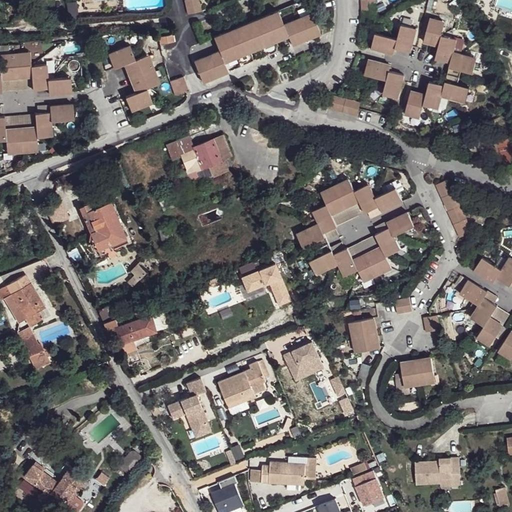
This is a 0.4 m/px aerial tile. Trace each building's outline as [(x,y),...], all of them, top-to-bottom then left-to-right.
[(184,0),(188,14),(202,10),(199,0),(184,0)] [(360,0),(361,15),(373,15),(372,0),(360,0)] [(276,9),(213,36),(219,49),(224,62),(288,35),(282,23),(276,9)] [(288,35),(292,45),(321,33),(311,10),(282,23),(288,35)] [(411,84),(403,108),(416,113),(421,99),(436,104),(440,94),(464,102),(468,87),(458,84),(462,71),(473,75),(478,61),(454,53),(459,38),(445,33),(448,23),(433,18),(425,43),(439,48),(435,60),(450,65),(444,81),(429,76),(425,88),(411,84)] [(375,29),(371,43),(394,51),(396,46),(409,51),(417,28),(403,23),(399,37),(375,29)] [(175,37),(173,31),(161,35),(162,40),(175,37)] [(177,43),(175,37),(162,40),(164,46),(177,43)] [(160,81),(149,55),(135,60),(130,47),(108,56),(114,70),(125,65),(137,92),(126,96),(132,110),(152,101),(147,87),(160,81)] [(194,59),(204,81),(228,71),(224,62),(219,49),(194,59)] [(75,93),(74,79),(50,81),(49,67),(34,67),(33,53),(2,56),(3,69),(0,69),(0,141),(10,141),(12,153),(41,151),(41,138),(55,137),(54,123),(77,120),(76,107),(52,108),(53,112),(38,113),(39,125),(9,128),(7,116),(0,115),(0,96),(6,96),(5,82),(35,78),(37,92),(51,91),(51,95),(75,93)] [(368,55),(364,69),(385,76),(381,89),(395,93),(402,70),(390,66),(391,62),(368,55)] [(186,79),(184,73),(172,77),(174,83),(186,79)] [(188,84),(186,79),(174,83),(176,88),(188,84)] [(329,90),(324,102),(331,105),(336,92),(329,90)] [(336,92),(331,105),(338,107),(343,94),(336,92)] [(343,94),(338,107),(343,109),(349,96),(343,94)] [(349,96),(343,109),(350,111),(355,98),(349,96)] [(355,98),(350,111),(356,113),(360,100),(355,98)] [(360,100),(356,113),(362,115),(367,102),(360,100)] [(381,109),(378,122),(384,124),(388,111),(381,109)] [(388,111),(384,124),(391,126),(395,114),(388,111)] [(170,160),(181,156),(187,173),(211,164),(213,171),(224,167),(221,159),(232,155),(224,135),(194,146),(190,135),(165,143),(170,160)] [(418,234),(414,221),(390,227),(391,231),(379,237),(383,246),(351,258),(346,246),(335,251),(329,234),(342,229),(337,217),(368,205),(374,218),(384,213),(384,216),(410,208),(403,193),(383,202),(376,188),(365,193),(362,181),(329,193),(332,204),(320,210),(324,221),(300,230),(304,245),(314,241),(319,254),(309,257),(313,270),(336,262),(343,276),(355,272),(360,282),(391,270),(387,260),(401,255),(396,242),(418,234)] [(459,189),(445,192),(468,248),(481,242),(459,189)] [(97,205),(95,200),(80,207),(82,212),(97,205)] [(128,239),(110,200),(97,205),(82,212),(91,233),(90,239),(92,245),(98,250),(112,243),(114,247),(120,243),(128,239)] [(47,210),(54,225),(70,217),(62,203),(47,210)] [(122,247),(120,243),(114,247),(112,243),(98,250),(101,256),(122,247)] [(150,266),(142,260),(134,271),(137,273),(131,281),(137,286),(138,283),(150,266)] [(489,267),(482,278),(500,292),(503,288),(511,295),(511,276),(509,281),(489,267)] [(27,274),(4,286),(15,314),(18,322),(26,319),(30,326),(49,315),(27,274)] [(0,288),(5,298),(15,314),(4,286),(0,288)] [(474,288),(466,301),(485,316),(478,326),(488,334),(481,343),(492,350),(506,332),(498,324),(504,314),(492,305),(495,302),(474,288)] [(403,301),(404,315),(414,313),(413,299),(403,301)] [(395,302),(395,317),(404,315),(403,301),(395,302)] [(122,344),(158,334),(153,318),(151,319),(149,311),(138,314),(140,321),(121,326),(119,319),(107,322),(109,330),(114,329),(115,333),(119,332),(122,344)] [(159,317),(153,318),(158,334),(163,333),(159,317)] [(425,319),(426,327),(439,323),(438,317),(425,319)] [(352,323),(357,354),(383,349),(377,318),(352,323)] [(426,327),(427,334),(440,332),(439,323),(426,327)] [(32,328),(22,333),(25,341),(34,336),(32,328)] [(34,336),(25,341),(29,352),(44,346),(43,344),(41,345),(34,336)] [(137,350),(134,341),(122,344),(125,353),(137,350)] [(311,341),(283,354),(290,369),(299,365),(302,371),(321,363),(311,341)] [(511,342),(503,357),(511,364),(511,363),(511,342)] [(48,345),(44,346),(29,352),(27,353),(34,364),(46,357),(52,354),(48,345)] [(50,363),(46,357),(34,364),(37,370),(50,363)] [(399,363),(403,387),(432,381),(430,357),(399,363)] [(266,377),(259,361),(252,363),(254,367),(220,382),(231,408),(257,396),(254,387),(252,383),(266,377)] [(299,365),(290,369),(295,380),(323,367),(321,363),(302,371),(299,365)] [(339,376),(330,380),(337,397),(346,393),(339,376)] [(191,395),(167,405),(172,418),(185,413),(191,429),(207,423),(196,394),(205,390),(200,377),(186,382),(191,395)] [(268,381),(266,377),(252,383),(254,387),(268,381)] [(207,423),(191,429),(194,437),(210,431),(207,423)] [(120,465),(131,474),(143,458),(132,450),(120,465)] [(414,485),(438,484),(437,477),(458,475),(457,454),(436,456),(436,460),(411,462),(414,485)] [(56,474),(36,459),(24,475),(32,481),(43,469),(57,481),(69,466),(85,479),(88,476),(68,460),(56,474)] [(304,479),(306,465),(289,463),(271,461),(271,467),(263,466),(262,484),(304,487),(304,479)] [(368,469),(366,462),(351,468),(354,475),(368,469)] [(315,480),(316,465),(308,464),(306,464),(306,465),(304,479),(315,480)] [(85,479),(69,466),(57,481),(43,469),(32,481),(43,489),(46,487),(54,493),(52,496),(50,498),(50,501),(51,504),(54,506),(57,506),(60,504),(67,510),(71,505),(68,502),(74,494),(85,479)] [(112,477),(103,470),(98,477),(105,484),(112,477)] [(385,496),(378,480),(374,481),(371,474),(354,481),(364,505),(385,496)] [(438,484),(439,487),(458,484),(458,475),(437,477),(438,484)] [(105,484),(98,477),(90,486),(98,493),(105,484)] [(218,511),(235,511),(246,508),(234,477),(209,486),(218,511)] [(54,493),(46,487),(43,489),(52,496),(54,493)] [(77,497),(74,494),(68,502),(71,505),(77,497)]
